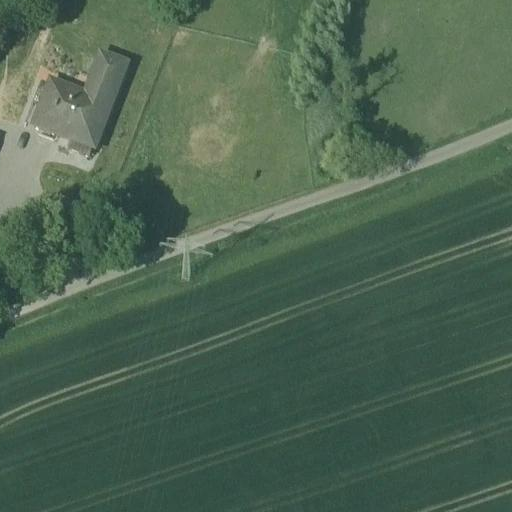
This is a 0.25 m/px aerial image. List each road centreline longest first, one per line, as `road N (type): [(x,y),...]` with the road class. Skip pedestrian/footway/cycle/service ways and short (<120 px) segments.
road 1 (unclassified): [(0,319),(511,125)]
road 2 (track): [(57,0),(10,127)]
